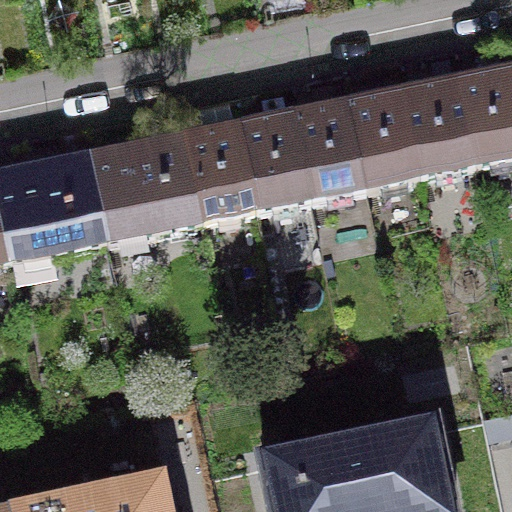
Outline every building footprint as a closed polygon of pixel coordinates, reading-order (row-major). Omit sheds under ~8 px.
[(457,90),(475,176),(511,167),(511,81),(511,79),(471,87),(457,90)] [(403,101),(421,187),(475,176),(457,90),(417,98),(403,101)] [(348,113),(366,198),(421,187),(403,101),(362,110),(348,113)] [(308,121),(294,124),(312,210),(366,198),(348,113),(308,121)] [(254,132),(240,135),(258,221),(312,210),(294,124),(254,132)] [(185,147),(203,232),(258,221),(240,135),(199,144),(185,147)] [(90,167),(108,252),(203,232),(185,147),(103,164),(90,167)] [(0,185),(0,217),(11,272),(108,252),(90,167),(7,184),(0,185)] [(0,274),(11,272),(0,217),(0,274)] [(451,511),(435,434),(262,470),(270,511),(451,511)] [(169,511),(165,491),(62,511),(169,511)]
